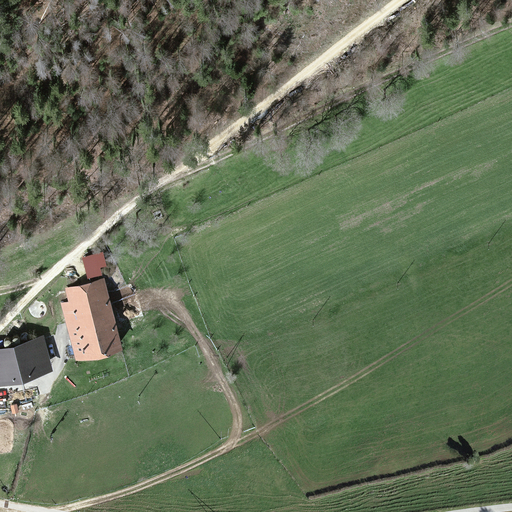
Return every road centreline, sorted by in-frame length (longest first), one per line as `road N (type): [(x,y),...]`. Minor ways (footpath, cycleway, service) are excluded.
road 1 (track): [(89,239),(191,322),(239,416),(231,441),(194,463),(51,511)]
road 2 (track): [(404,0),(89,239)]
road 3 (track): [(194,162),(511,24)]
